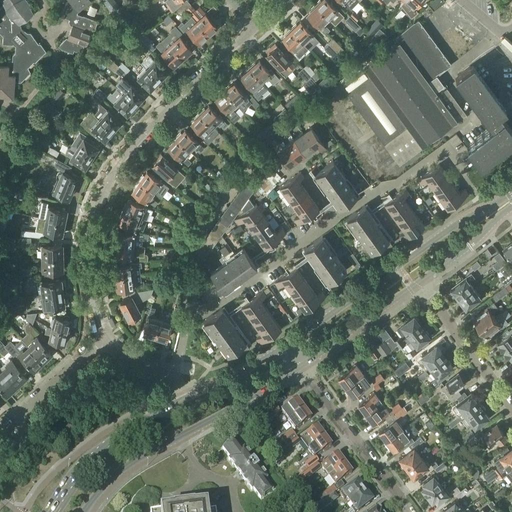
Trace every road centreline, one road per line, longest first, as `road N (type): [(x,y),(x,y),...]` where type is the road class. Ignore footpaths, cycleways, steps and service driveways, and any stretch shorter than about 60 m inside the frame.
road 1 (residential): [(104,338),(89,289),(86,237),(101,186),(251,29)]
road 2 (residential): [(175,372),(185,323),(442,150)]
road 3 (tertiary): [(511,192),(289,342)]
road 4 (tertiary): [(85,511),(146,452),(305,366)]
road 5 (residential): [(411,511),(305,366)]
road 6 (tertiary): [(185,399),(98,454),(51,511)]
road 7 (residential): [(511,411),(417,287)]
road 8 (tertiary): [(305,366),(417,287)]
road 9 (residential): [(12,422),(104,338)]
road 10 (tertiary): [(417,287),(511,208)]
